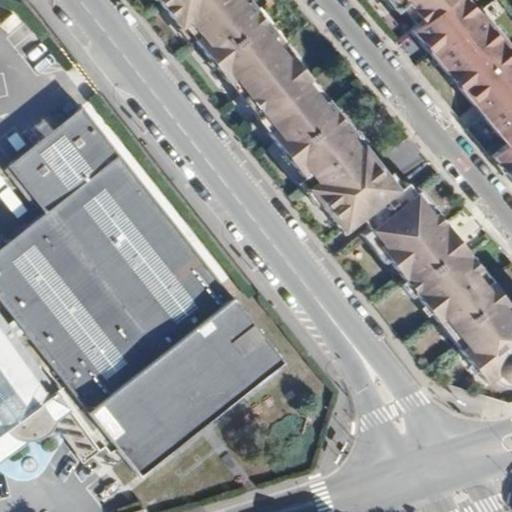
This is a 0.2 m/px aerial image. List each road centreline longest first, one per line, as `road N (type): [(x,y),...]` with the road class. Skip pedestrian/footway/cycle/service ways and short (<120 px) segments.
road 1 (primary): [(322,307),(82,0)]
road 2 (residential): [(511,227),(324,0)]
road 3 (primary): [(450,446),(393,372),(322,307)]
road 4 (primary): [(322,307),(395,464)]
road 5 (primary): [(395,464),(250,511)]
